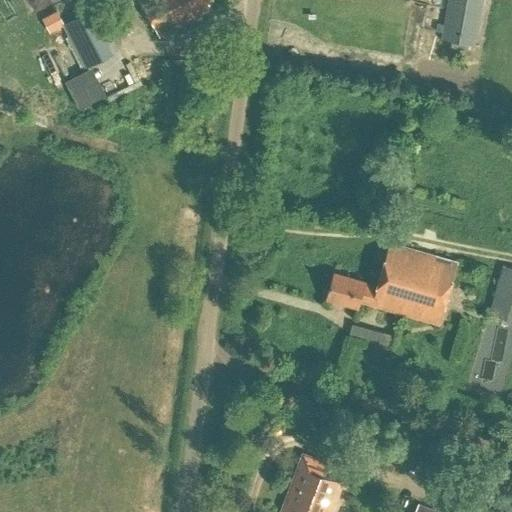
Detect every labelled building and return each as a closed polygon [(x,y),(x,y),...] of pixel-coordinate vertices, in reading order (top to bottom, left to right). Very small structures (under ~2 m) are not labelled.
[(85,66),(113,52),(90,8),(83,12),(80,6),(87,2),(85,0),(71,0),(55,8),(63,24),(56,28),(72,59),(80,55),(85,66)] [(142,0),(157,35),(213,11),(207,0),(142,0)] [(473,45),(478,0),(443,0),(439,41),(449,42),(448,48),(465,50),(465,44),(473,45)] [(62,78),(74,106),(101,94),(90,67),(62,78)] [(330,272),(323,299),(357,308),(359,302),(438,324),(455,264),(387,245),(375,288),(362,284),(363,281),(330,272)] [(511,268),(502,265),(488,313),(511,320),(511,268)] [(304,461),(282,511),(333,511),(344,488),(323,480),(327,471),(304,461)] [(416,501),(410,511),(436,511),(437,511),(416,501)]
